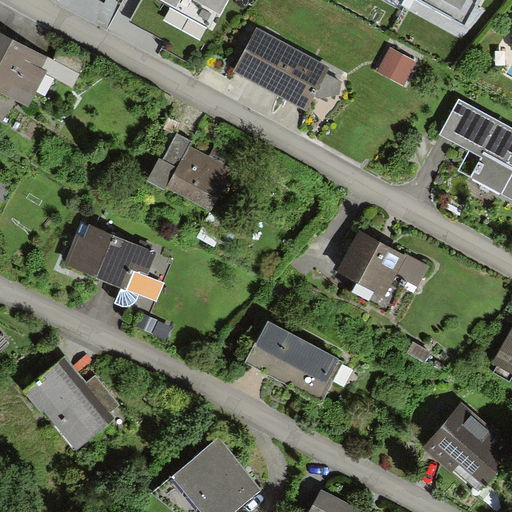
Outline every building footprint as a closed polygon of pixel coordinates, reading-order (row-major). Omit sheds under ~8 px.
[(166,0),(217,26),(230,0),(166,0)] [(411,0),(465,29),(480,0),(411,0)] [(324,69),(253,30),(232,69),(303,108),(310,95),(336,94),(338,83),(322,73),(324,69)] [(43,58),(0,35),(0,90),(20,101),(43,58)] [(416,54),(396,46),(390,59),(411,67),(416,54)] [(82,61),(57,47),(51,59),(76,73),(82,61)] [(511,129),(456,100),(438,135),(480,157),(469,177),(511,199),(511,129)] [(138,170),(207,207),(227,170),(219,166),(225,157),(211,149),(206,158),(186,148),(190,142),(174,134),(159,162),(146,155),(138,170)] [(149,253),(88,226),(71,263),(122,285),(129,269),(140,274),(149,253)] [(422,265),(356,233),(338,271),(384,294),(394,273),(414,283),(422,265)] [(151,319),(141,316),(135,331),(145,334),(151,319)] [(337,361),(265,323),(245,361),(317,399),(337,361)] [(511,338),(495,372),(511,380),(511,338)] [(428,353),(410,343),(405,352),(423,362),(428,353)] [(60,358),(25,389),(73,444),(117,406),(91,376),(82,383),(60,358)] [(481,482),(510,449),(460,406),(424,447),(453,472),(459,464),(481,482)] [(228,511),(258,487),(215,437),(168,477),(198,511),(228,511)] [(361,511),(321,490),(308,511),(361,511)]
